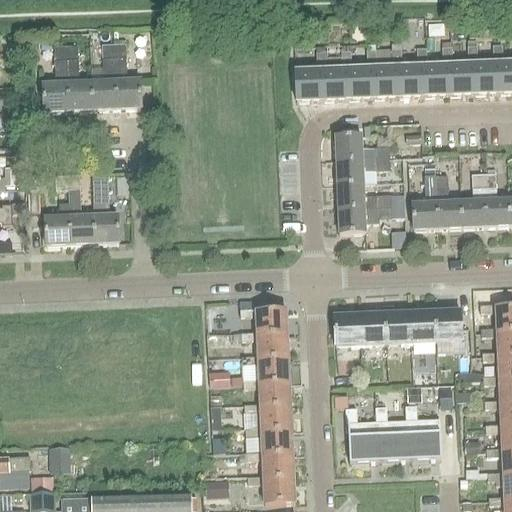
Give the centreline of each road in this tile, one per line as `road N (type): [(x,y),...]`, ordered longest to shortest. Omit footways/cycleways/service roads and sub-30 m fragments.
road 1 (residential): [(511,120),(321,127),(313,147),(316,282)]
road 2 (residential): [(325,511),(316,282)]
road 3 (residential): [(316,282),(511,274)]
road 4 (residential): [(144,287),(316,282)]
road 5 (residential): [(144,287),(136,133)]
road 6 (residential): [(0,292),(144,287)]
